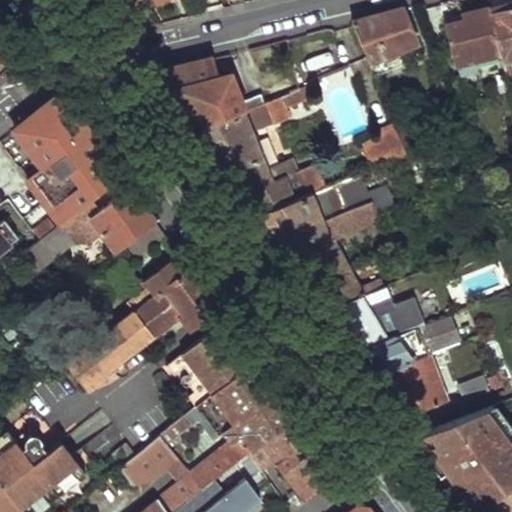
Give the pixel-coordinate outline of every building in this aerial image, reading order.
[(511,0),(490,6),(500,52),(503,65),(507,77),(511,74),(511,68),(510,60),(511,59),(511,0)] [(379,12),(353,19),(376,75),(407,63),(401,48),(418,41),(404,6),(379,12)] [(454,22),(449,24),(458,66),(462,75),(479,70),(478,59),(500,52),(490,6),(453,15),(454,22)] [(215,65),(211,50),(145,65),(170,113),(186,134),(264,102),(258,91),(244,97),(230,62),(215,65)] [(264,102),(186,134),(205,160),(232,197),(248,218),(326,186),(315,160),(295,168),(291,156),(268,166),(252,127),(249,121),(270,113),(273,119),(274,121),(288,116),(284,106),(323,90),(319,80),(264,102)] [(52,96),(14,126),(39,159),(27,169),(30,172),(25,175),(60,218),(91,193),(120,170),(94,134),(67,97),(52,96)] [(270,113),(249,121),(252,127),(273,119),(270,113)] [(383,138),(366,144),(374,166),(409,152),(398,127),(396,123),(381,129),(383,138)] [(406,124),(398,127),(409,152),(417,149),(406,124)] [(326,186),(248,218),(263,239),(279,260),(335,238),(346,233),(360,227),(381,219),(379,214),(395,207),(389,192),(371,198),(360,172),(326,186)] [(38,235),(18,252),(31,269),(73,237),(68,230),(83,219),(93,233),(100,228),(115,247),(154,215),(141,198),(130,183),(100,206),(91,193),(60,218),(53,224),(38,235)] [(438,195),(432,198),(435,204),(440,202),(438,195)] [(45,214),(31,226),(38,235),(53,224),(45,214)] [(0,248),(17,236),(3,218),(0,219),(0,248)] [(149,224),(129,240),(137,252),(158,237),(149,224)] [(365,238),(360,227),(346,233),(351,244),(365,238)] [(335,238),(279,260),(293,279),(309,300),(317,311),(364,293),(391,282),(388,274),(360,285),(335,238)] [(129,303),(123,307),(125,310),(128,312),(135,307),(152,330),(164,321),(166,323),(180,311),(189,323),(217,301),(189,263),(178,270),(168,257),(143,275),(149,282),(127,299),(129,303)] [(364,293),(317,311),(333,332),(346,350),(387,335),(364,293)] [(411,316),(398,321),(401,329),(417,324),(431,318),(424,300),(408,308),(411,316)] [(128,312),(65,361),(71,368),(86,387),(106,372),(103,369),(152,330),(135,307),(128,312)] [(217,322),(166,361),(174,371),(181,365),(188,360),(203,379),(196,384),(187,392),(195,403),(248,362),(217,322)] [(387,335),(346,350),(356,364),(366,377),(429,353),(417,324),(401,329),(387,335)] [(429,353),(366,377),(385,403),(397,418),(446,399),(429,353)] [(43,362),(37,354),(22,366),(28,374),(43,362)] [(163,428),(170,437),(199,415),(215,437),(220,433),(225,440),(192,465),(194,468),(205,482),(264,437),(298,410),(282,388),(257,355),(248,362),(195,403),(163,428)] [(188,360),(181,365),(196,384),(203,379),(188,360)] [(0,411),(51,373),(48,370),(43,362),(28,374),(0,396),(0,411)] [(511,483),(511,426),(494,402),(410,435),(433,467),(465,511),(472,511),(485,503),(511,483)] [(298,410),(264,437),(281,460),(304,494),(339,466),(317,436),(298,410)] [(120,462),(133,482),(151,478),(158,487),(173,475),(167,468),(173,463),(183,476),(190,471),(159,431),(135,450),(120,462)] [(0,511),(34,511),(85,472),(60,439),(45,451),(41,445),(41,443),(41,440),(40,436),(37,434),(35,433),(30,433),(27,434),(25,437),(24,441),(24,444),(20,446),(14,438),(0,449),(0,511)] [(120,462),(135,450),(129,442),(115,454),(120,462)] [(183,476),(146,502),(153,511),(171,511),(170,509),(205,482),(194,468),(190,471),(183,476)] [(511,511),(511,483),(485,503),(492,511),(511,511)] [(153,511),(146,502),(132,511),(153,511)]
